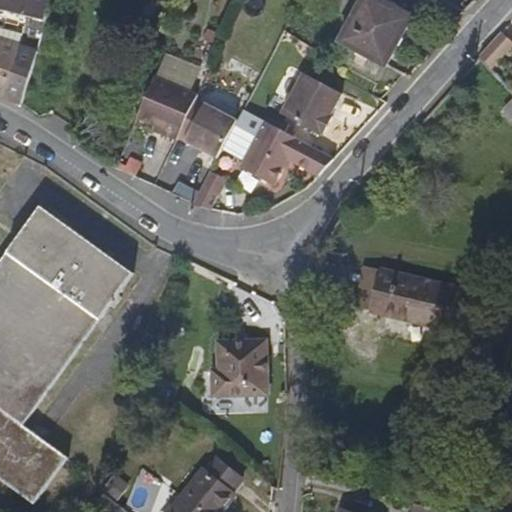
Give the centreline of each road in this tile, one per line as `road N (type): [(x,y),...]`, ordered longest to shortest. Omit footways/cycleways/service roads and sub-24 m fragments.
road 1 (residential): [(275,244),(499,0)]
road 2 (residential): [(0,121),(25,129),(172,232),(235,257),(275,244)]
road 3 (residential): [(289,511),(299,320),(275,244)]
